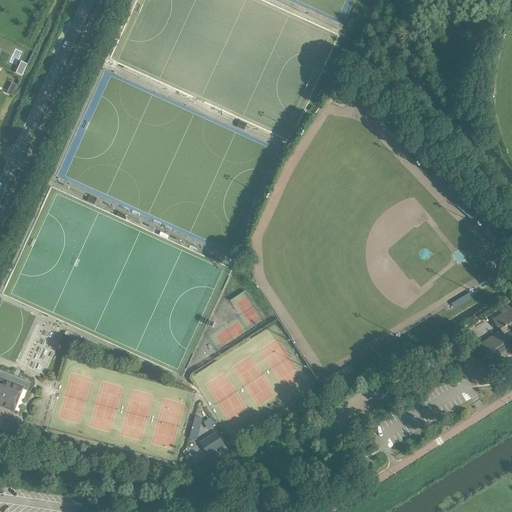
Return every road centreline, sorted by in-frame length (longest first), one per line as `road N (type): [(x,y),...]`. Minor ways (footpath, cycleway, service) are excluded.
road 1 (unclassified): [(322,511),(511,394)]
road 2 (tertiary): [(16,157),(89,0)]
